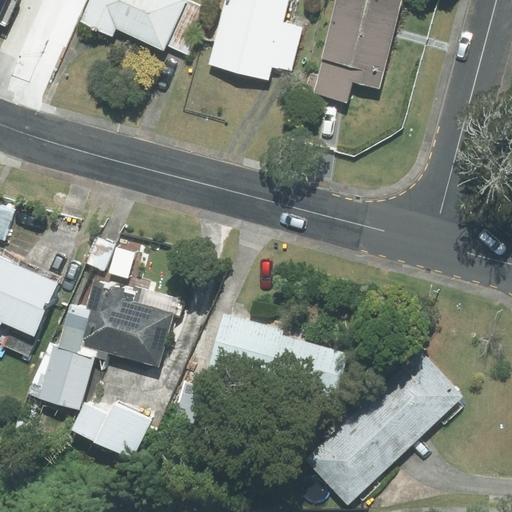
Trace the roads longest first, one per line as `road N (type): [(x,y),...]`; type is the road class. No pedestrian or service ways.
road 1 (tertiary): [(433,242),(0,124)]
road 2 (residential): [(433,242),(497,0)]
